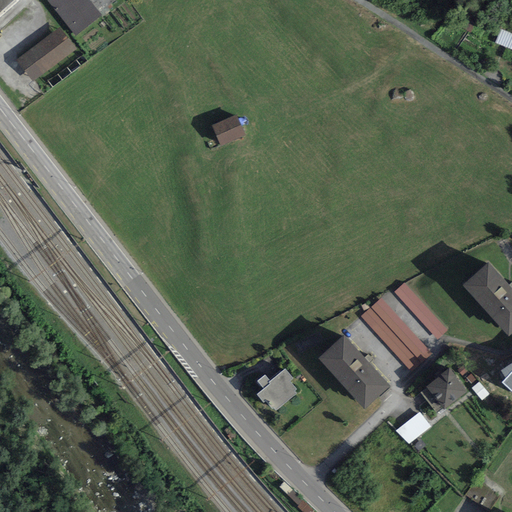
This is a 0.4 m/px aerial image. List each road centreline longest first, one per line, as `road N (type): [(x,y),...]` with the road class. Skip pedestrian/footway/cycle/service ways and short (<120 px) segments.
road 1 (residential): [(0,23),(27,0),(365,0),(511,95)]
road 2 (primary): [(334,511),(217,388),(0,108)]
